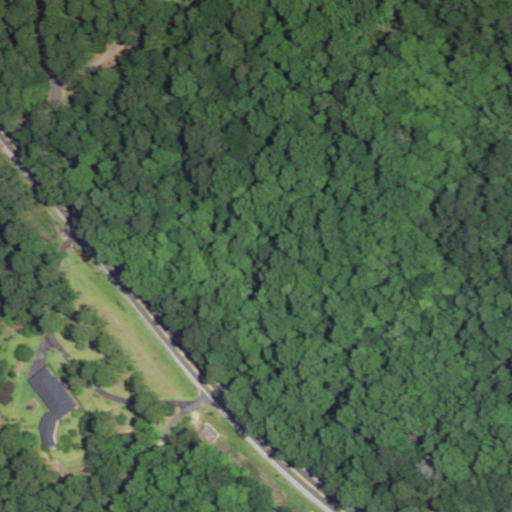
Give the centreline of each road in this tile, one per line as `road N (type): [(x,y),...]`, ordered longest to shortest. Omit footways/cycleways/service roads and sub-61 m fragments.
road 1 (primary): [(345,511),(213,392),(0,126)]
road 2 (residential): [(19,150),(174,0)]
